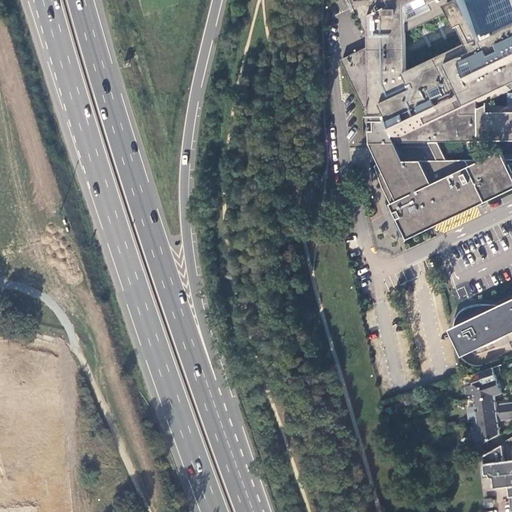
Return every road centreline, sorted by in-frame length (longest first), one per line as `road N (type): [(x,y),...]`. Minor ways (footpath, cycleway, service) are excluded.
road 1 (trunk): [(51,0),(100,184),(215,511)]
road 2 (trunk): [(203,385),(79,0)]
road 3 (trunk): [(203,385),(214,360),(191,268),(185,159),(218,0)]
road 4 (track): [(302,193),(264,0)]
road 5 (trunk): [(248,511),(203,385)]
